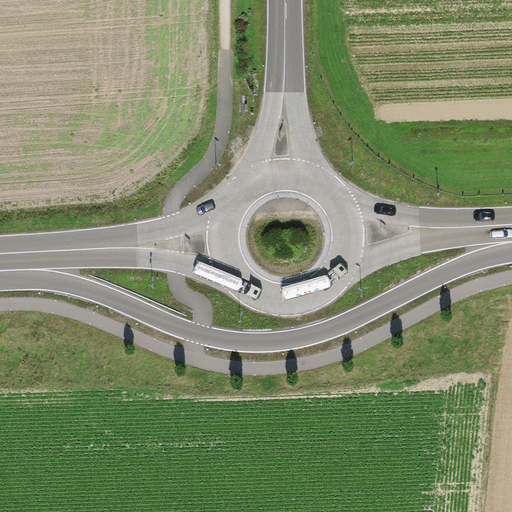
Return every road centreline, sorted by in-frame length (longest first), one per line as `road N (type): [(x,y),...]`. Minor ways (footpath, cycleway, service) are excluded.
road 1 (primary): [(0,266),(67,282),(199,333),(282,340),(511,248)]
road 2 (track): [(191,358),(202,310),(175,276),(171,199),(209,160),(224,122),(224,0)]
road 3 (tertiary): [(284,172),(285,0)]
road 4 (primary): [(0,252),(131,245)]
road 5 (primary): [(234,273),(279,299),(313,293),(339,269)]
